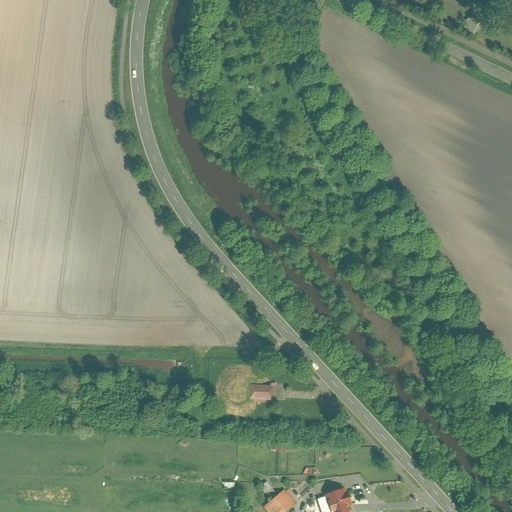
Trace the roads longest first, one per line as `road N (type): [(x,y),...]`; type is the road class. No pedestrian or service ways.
road 1 (tertiary): [(454,511),(197,239),(174,204),(138,107),(141,0)]
road 2 (unclassified): [(261,0),(439,323),(511,436)]
road 3 (tertiary): [(511,79),(349,0)]
